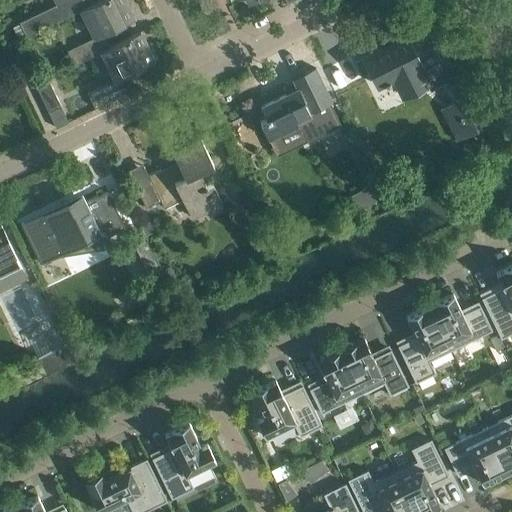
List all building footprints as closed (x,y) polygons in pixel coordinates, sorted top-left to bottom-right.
[(55,0),(57,4),(19,22),(26,37),(73,14),(66,0),(55,0)] [(109,47),(103,34),(134,19),(124,0),(98,0),(80,9),(93,38),(66,51),(74,66),(101,53),(100,52),(109,47)] [(100,52),(101,53),(114,80),(87,93),(94,107),(130,89),(123,75),(154,60),(140,32),(109,47),(100,52)] [(401,94),(426,82),(430,90),(447,81),(433,54),(418,62),(405,37),(355,62),(361,74),(370,70),(378,85),(382,83),(383,84),(389,81),(388,80),(393,77),(401,94)] [(16,42),(3,48),(17,77),(28,71),(30,71),(16,42)] [(265,118),(259,121),(267,138),(298,123),(302,131),(306,140),(335,126),(325,105),(328,103),(331,102),(314,67),(292,78),(293,81),(295,84),(297,88),(286,94),(260,106),(265,118)] [(47,78),(34,84),(48,113),(61,107),(47,78)] [(469,94),(465,96),(451,103),(467,135),(485,126),(469,94)] [(151,182),(137,189),(138,192),(145,207),(160,200),(163,208),(182,199),(190,216),(221,202),(212,184),(206,186),(205,184),(199,170),(213,164),(200,139),(172,152),(177,161),(179,166),(162,174),(160,169),(148,175),(151,182)] [(370,185),(349,195),(356,209),(377,199),(370,185)] [(22,222),(20,223),(40,264),(43,263),(41,260),(58,251),(60,256),(63,256),(84,248),(109,243),(112,247),(114,246),(109,235),(125,228),(123,224),(120,225),(113,211),(116,210),(116,209),(108,213),(101,198),(108,194),(107,192),(107,191),(85,201),(83,202),(80,196),(42,215),(24,224),(22,222)] [(0,291),(26,279),(1,226),(0,225),(0,291)] [(145,240),(134,245),(143,264),(154,259),(155,258),(146,240),(145,240)] [(501,338),(511,332),(511,264),(496,273),(503,287),(481,297),(499,334),(501,338)] [(480,305),(463,314),(453,293),(429,305),(451,349),(492,330),(480,305)] [(429,305),(406,316),(416,336),(397,345),(415,382),(435,372),(429,360),(451,349),(429,305)] [(499,334),(490,338),(496,350),(505,346),(501,338),(499,334)] [(361,393),(383,382),(389,395),(408,385),(390,349),(373,357),(363,337),(340,348),(361,393)] [(41,354),(37,356),(46,373),(75,358),(66,341),(41,354)] [(340,348),(316,360),(326,380),(309,388),(321,413),(361,393),(340,348)] [(263,416),(256,419),(265,436),(293,422),(300,436),(322,425),(302,384),(282,394),(275,380),(251,391),(263,416)] [(511,413),(484,427),(506,472),(511,469),(511,413)] [(171,448),(151,458),(171,498),(193,487),(187,474),(215,460),(207,443),(201,446),(189,422),(164,434),(171,448)] [(506,472),(484,427),(443,447),(455,472),(473,463),(482,483),(506,472)] [(431,438),(411,448),(417,460),(395,471),(414,511),(423,511),(440,504),(430,484),(448,475),(431,438)] [(142,511),(167,500),(146,458),(104,478),(101,472),(84,480),(99,511),(126,498),(132,511),(142,511)] [(414,511),(395,471),(373,481),(367,469),(347,479),(363,511),(372,511),(383,507),(385,511),(414,511)] [(286,481),(276,485),(284,503),(296,495),(286,481)] [(323,493),(329,507),(318,511),(359,511),(345,483),(323,493)] [(14,507),(16,511),(66,511),(64,507),(54,511),(45,511),(37,495),(14,507)]
